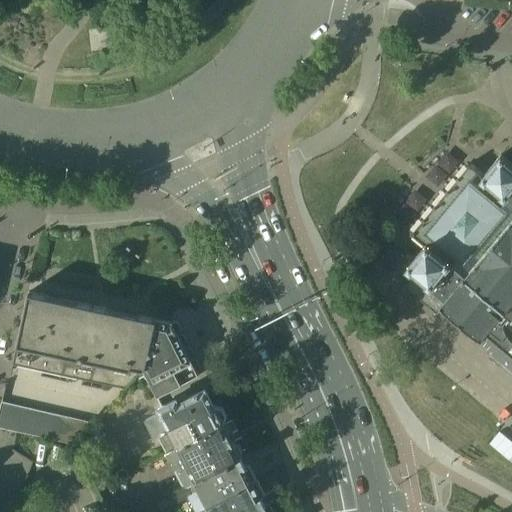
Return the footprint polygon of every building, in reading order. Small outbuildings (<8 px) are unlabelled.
[(511,163),(501,154),(483,176),(462,158),(436,190),(433,187),(427,194),(431,197),(404,228),(425,245),(407,267),(416,274),(405,287),(437,313),(442,307),(492,348),(489,351),(489,356),(500,365),(505,365),(511,370),(511,163)] [(148,361),(157,318),(29,291),(13,363),(126,387),(144,360),(148,361)] [(177,319),(172,321),(157,318),(147,364),(138,374),(139,378),(147,374),(158,397),(199,376),(197,373),(199,372),(198,370),(203,367),(198,358),(193,360),(178,329),(176,330),(176,328),(181,326),(177,319)] [(159,434),(169,452),(223,423),(224,423),(223,422),(226,414),(223,405),(213,404),(212,402),(211,403),(205,388),(180,401),(178,398),(160,407),(161,411),(157,413),(155,410),(147,415),(148,418),(147,418),(156,436),(159,434)] [(17,405),(1,401),(0,406),(0,427),(11,430),(17,405)] [(11,430),(25,433),(30,408),(17,405),(11,430)] [(44,411),(30,408),(25,433),(39,436),(44,411)] [(44,411),(39,436),(53,439),(58,414),(44,411)] [(53,439),(66,442),(72,417),(58,414),(53,439)] [(86,420),(72,417),(66,442),(72,444),(82,439),(86,420)] [(86,420),(82,439),(86,436),(98,423),(86,420)] [(240,444),(232,443),(223,423),(169,452),(178,469),(175,471),(183,487),(186,485),(241,457),(243,452),(240,444)] [(252,480),(241,457),(186,485),(183,487),(169,494),(174,504),(190,496),(197,510),(252,480)] [(198,511),(259,511),(266,509),(252,480),(197,510),(198,511)]
